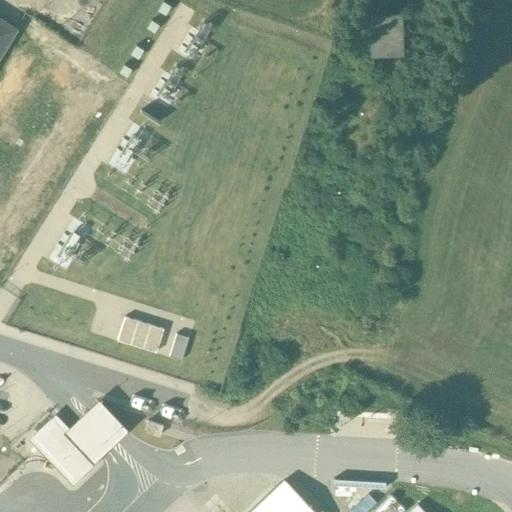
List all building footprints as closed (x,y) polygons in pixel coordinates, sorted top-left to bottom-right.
[(0,52),(14,30),(0,21),(0,52)] [(162,332),(120,317),(111,344),(152,359),(157,345),(162,332)] [(72,415),(60,426),(83,452),(95,441),(107,430),(119,420),(97,394),(83,406),(72,415)] [(60,426),(52,416),(25,438),(66,485),(92,462),(83,452),(60,426)] [(298,511),(323,511),(296,484),(283,496),(298,511)] [(357,511),(362,511),(376,500),(370,493),(353,507),(357,511)] [(389,494),(370,511),(385,511),(396,501),(389,494)] [(275,511),(266,502),(255,511),(275,511)] [(398,503),(388,511),(402,511),(405,510),(398,503)] [(425,511),(417,503),(408,511),(425,511)]
